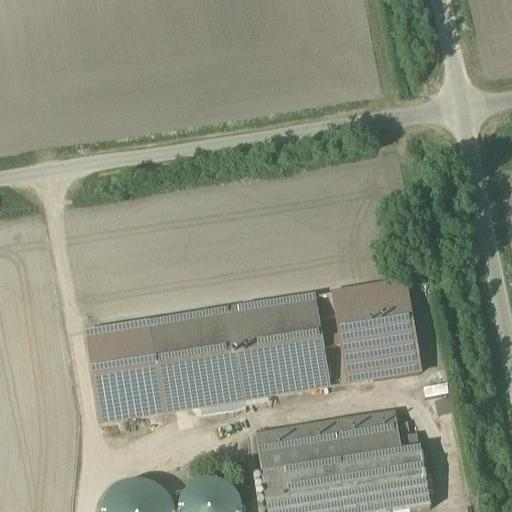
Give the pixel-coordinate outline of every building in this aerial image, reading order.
[(342,350),(348,389),(420,377),(406,288),(333,300),(340,340),(342,350)] [(314,303),(152,330),(167,419),(328,393),(322,354),(320,343),(314,303)] [(167,419),(152,330),(87,340),(102,430),(167,419)] [(340,340),(320,343),(322,354),(342,350),(340,340)] [(446,390),(423,394),(425,404),(448,400),(446,390)] [(449,406),(435,409),(438,423),(452,420),(449,406)] [(395,418),(255,441),(262,481),(402,458),(400,446),(395,418)] [(408,428),(399,429),(401,439),(410,438),(408,428)] [(400,446),(402,458),(419,455),(417,443),(400,446)] [(402,458),(262,481),(266,511),(430,511),(421,455),(419,455),(402,458)]
